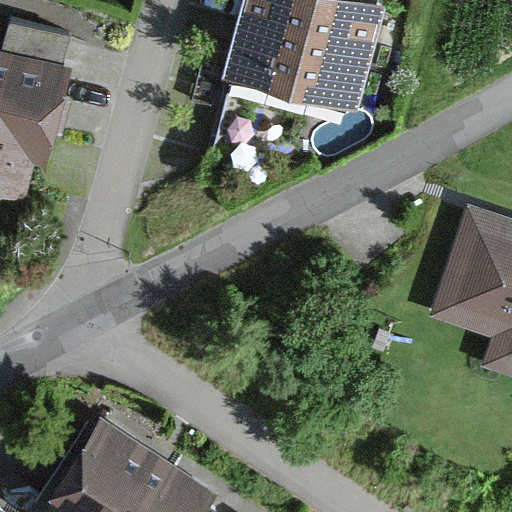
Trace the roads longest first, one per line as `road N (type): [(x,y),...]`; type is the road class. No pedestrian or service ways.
road 1 (residential): [(90,319),(511,109)]
road 2 (residential): [(360,511),(90,319)]
road 3 (residential): [(90,319),(167,0)]
